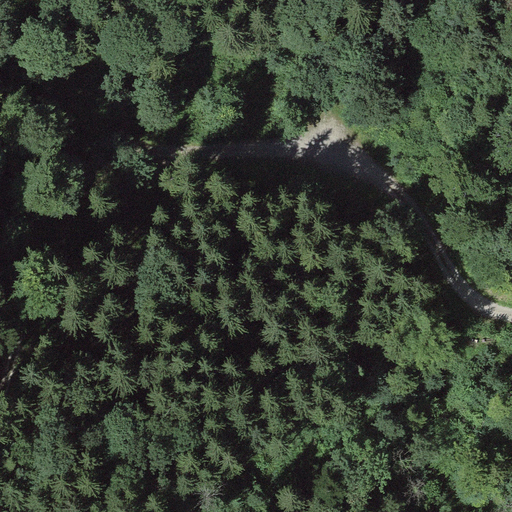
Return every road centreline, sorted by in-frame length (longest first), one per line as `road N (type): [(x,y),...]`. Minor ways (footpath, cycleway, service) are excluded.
road 1 (track): [(511,317),(495,317),(463,295),(382,178),(274,146),(175,155)]
road 2 (track): [(175,155),(98,176),(54,247),(0,373)]
road 3 (track): [(175,155),(91,129),(37,99),(0,26)]
